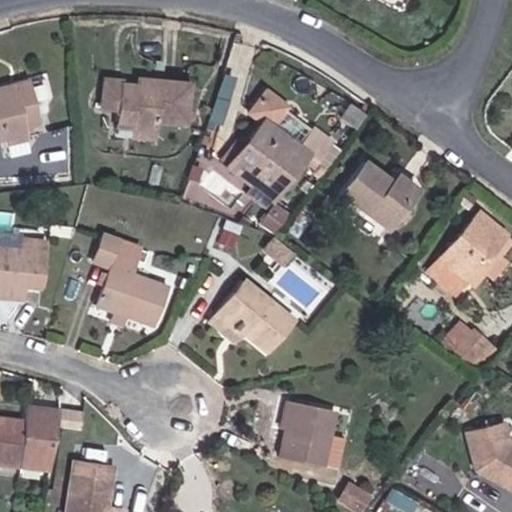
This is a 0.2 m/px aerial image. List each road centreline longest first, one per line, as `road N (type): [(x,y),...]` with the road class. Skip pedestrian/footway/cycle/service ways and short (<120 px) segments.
road 1 (residential): [(430,102),(321,34),(250,13),(143,0)]
road 2 (residential): [(164,406),(65,367),(0,353)]
road 3 (residential): [(430,102),(493,43),(502,0)]
